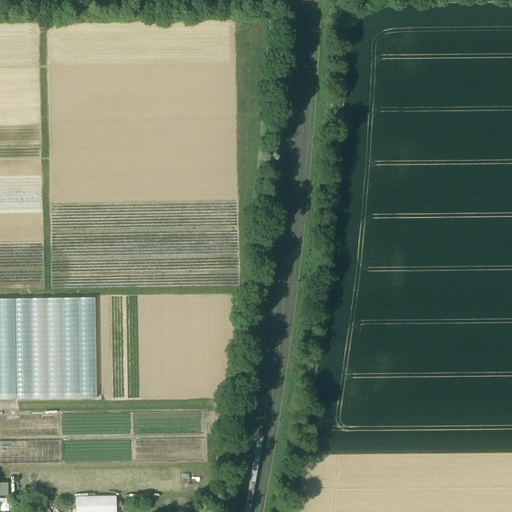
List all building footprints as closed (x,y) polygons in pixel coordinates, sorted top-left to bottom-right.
[(14,300),(0,299),(0,399),(14,399),(14,300)] [(95,299),(14,300),(14,399),(97,399),(95,299)] [(129,413),(61,414),(61,436),(129,435),(129,413)] [(203,413),(132,413),(132,435),(203,435),(203,413)] [(58,414),(0,415),(0,437),(58,436),(58,414)] [(202,438),(132,439),(133,462),(203,460),(202,438)] [(129,440),(61,442),(61,464),(130,462),(129,440)] [(58,441),(0,442),(0,464),(58,464),(58,441)] [(78,497),(78,511),(119,511),(119,495),(78,497)] [(0,498),(0,509),(0,511),(9,510),(8,498),(0,498)]
